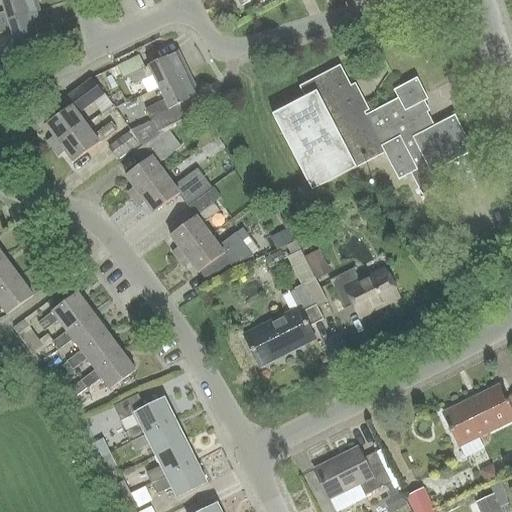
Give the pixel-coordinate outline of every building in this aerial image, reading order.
[(0,14),(0,24),(40,11),(36,0),(0,0),(5,13),(0,14)] [(47,34),(43,20),(40,11),(0,24),(0,34),(11,31),(15,44),(47,34)] [(145,68),(139,55),(117,66),(123,79),(129,76),(134,85),(153,76),(159,88),(189,73),(179,52),(145,68)] [(434,127),(422,103),(428,100),(417,79),(394,91),(398,99),(366,116),(340,66),(299,87),(305,98),(272,115),(312,192),(385,154),(399,181),(410,175),(422,196),(438,188),(431,174),(473,152),(455,116),(434,127)] [(199,95),(189,73),(159,88),(164,100),(145,110),(150,119),(175,106),(199,95)] [(47,142),(53,149),(85,125),(77,114),(103,95),(91,79),(68,97),(73,104),(70,107),(46,126),(54,137),(47,142)] [(182,121),(175,106),(150,119),(157,133),(182,121)] [(85,125),(53,149),(58,156),(65,151),(73,162),(98,144),(117,130),(111,122),(93,135),(85,125)] [(127,192),(133,200),(166,176),(158,165),(181,147),(169,130),(153,138),(135,152),(143,163),(126,176),(134,187),(127,192)] [(108,147),(117,159),(136,144),(128,133),(108,147)] [(166,176),(133,200),(139,208),(145,203),(153,214),(179,195),(187,206),(212,188),(198,169),(174,187),(166,176)] [(172,252),(178,260),(210,236),(202,225),(220,212),(214,203),(195,217),(196,218),(170,236),(178,247),(172,252)] [(253,256),(260,252),(242,229),(236,233),(242,242),(253,256)] [(277,236),(283,247),(294,242),(288,231),(277,236)] [(253,256),(236,233),(219,247),(210,236),(178,260),(184,268),(190,263),(198,274),(223,255),(232,267),(253,256)] [(291,256),(287,258),(301,286),(305,284),(317,308),(327,303),(296,242),(287,247),(291,256)] [(331,274),(319,251),(305,258),(317,281),(331,274)] [(0,290),(19,277),(4,258),(0,260),(0,290)] [(360,282),(353,270),(330,281),(343,309),(355,304),(361,316),(397,298),(383,271),(360,282)] [(19,277),(0,290),(0,305),(8,316),(33,296),(19,277)] [(323,320),(317,308),(305,284),(301,286),(289,292),(298,309),(244,336),(260,367),(315,339),(309,327),(323,320)] [(58,321),(67,332),(92,313),(78,293),(52,312),(52,313),(38,324),(44,332),(58,321)] [(67,332),(52,343),(58,351),(73,340),(81,351),(106,332),(92,313),(67,332)] [(34,356),(45,347),(26,321),(14,330),(34,356)] [(121,351),(106,332),(81,351),(67,362),(73,370),(87,360),(96,371),(121,351)] [(110,390),(136,371),(121,351),(96,371),(68,391),(74,399),(102,379),(110,390)] [(463,456),(464,455),(465,458),(483,449),(477,437),(511,420),(511,396),(511,397),(511,398),(505,401),(499,388),(443,415),(463,456)] [(130,443),(146,436),(145,435),(175,420),(164,399),(135,414),(140,425),(125,432),(130,443)] [(146,436),(156,456),(185,441),(175,420),(145,435),(146,436)] [(93,445),(99,458),(110,453),(104,440),(93,445)] [(196,462),(185,441),(156,456),(161,467),(147,474),(152,484),(196,462)] [(358,449),(315,471),(329,499),(335,511),(340,511),(366,499),(365,496),(383,487),(389,498),(384,501),(389,511),(393,511),(406,506),(396,486),(398,485),(396,480),(390,483),(375,453),(363,460),(358,449)] [(117,467),(110,453),(99,458),(106,472),(117,467)] [(196,462),(152,484),(157,494),(171,487),(177,498),(206,484),(196,462)] [(499,479),(494,470),(489,468),(479,472),(486,486),(499,479)] [(131,495),(124,481),(113,487),(120,500),(131,495)] [(413,511),(435,511),(434,509),(423,488),(406,497),(412,508),(413,511)] [(131,511),(138,509),(131,495),(120,500),(125,511),(131,511)] [(502,511),(495,495),(476,504),(479,511),(502,511)]
